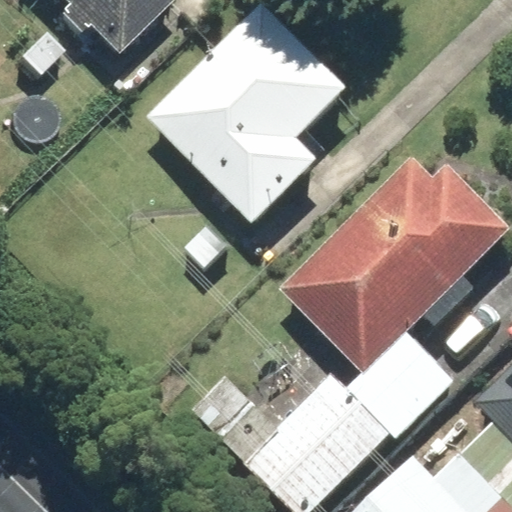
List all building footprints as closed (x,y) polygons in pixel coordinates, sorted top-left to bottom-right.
[(167,8),(158,0),(35,0),(104,70),(167,8)] [(258,22),(142,132),(245,240),(310,179),(289,157),(340,109),(258,22)] [(276,303),(359,388),(505,248),(442,184),(428,197),(407,176),(276,303)] [(446,397),(402,352),(348,405),(391,449),(446,397)] [(511,511),(511,376),(470,418),(489,438),(434,493),(410,469),(366,511),(511,511)] [(318,511),(384,448),(327,390),(273,442),(223,390),(190,422),(277,511),(318,511)]
